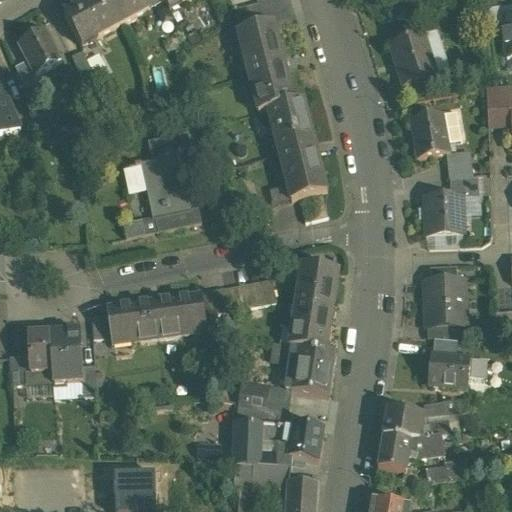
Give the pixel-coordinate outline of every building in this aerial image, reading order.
[(95,0),(63,18),(81,51),(166,5),(163,0),(95,0)] [(163,0),(166,5),(170,13),(193,0),(163,0)] [(259,5),(236,12),(239,23),(262,17),(259,5)] [(262,17),(239,23),(242,35),(265,29),(262,17)] [(511,21),(502,23),(505,60),(511,59),(511,21)] [(242,35),(237,37),(259,115),(268,113),(294,106),(273,27),(265,29),(242,35)] [(44,32),(18,46),(27,63),(35,78),(61,64),(44,32)] [(424,37),(390,47),(404,89),(424,83),(450,75),(437,33),(424,37)] [(84,55),(71,62),(82,82),(95,76),(84,55)] [(35,78),(27,63),(14,70),(25,91),(38,84),(35,78)] [(404,89),(402,90),(406,101),(428,94),(424,83),(404,89)] [(0,84),(0,139),(20,130),(0,84)] [(511,90),(496,91),(487,93),(488,120),(502,119),(501,103),(511,101),(511,90)] [(511,101),(501,103),(502,119),(511,118),(511,101)] [(294,106),(268,113),(291,205),(322,197),(327,196),(304,104),(294,106)] [(442,117),(412,123),(419,162),(449,157),(447,147),(462,144),(456,116),(442,118),(442,117)] [(180,127),(161,130),(164,142),(183,138),(180,127)] [(164,142),(148,145),(153,166),(141,168),(135,169),(136,170),(126,172),(130,193),(135,192),(147,196),(152,222),(123,228),(127,243),(180,232),(177,218),(192,215),(192,214),(181,162),(193,159),(189,137),(164,142)] [(471,165),(448,167),(450,183),(473,181),(471,165)] [(450,183),(448,184),(448,199),(463,199),(478,198),(477,180),(473,181),(450,183)] [(255,206),(241,182),(231,188),(245,212),(255,206)] [(322,197),(299,203),(302,215),(325,209),(322,197)] [(448,199),(424,201),(426,241),(457,239),(464,239),(463,217),(464,217),(463,199),(448,199)] [(325,209),(302,215),(305,226),(328,220),(325,209)] [(192,215),(177,218),(180,232),(201,228),(198,212),(192,214),(192,215)] [(457,239),(426,241),(426,252),(457,251),(457,239)] [(339,274),(303,268),(290,350),(299,352),(326,356),(327,355),(339,274)] [(456,270),(430,271),(431,285),(457,283),(456,270)] [(272,283),(260,285),(265,309),(277,306),(272,283)] [(431,285),(425,285),(427,326),(465,324),(464,283),(457,283),(431,285)] [(260,285),(249,288),(253,311),(265,309),(260,285)] [(249,288),(237,290),(242,313),(253,311),(249,288)] [(237,290),(225,292),(230,315),(230,316),(242,313),(237,290)] [(225,292),(213,295),(218,316),(218,318),(230,315),(225,292)] [(213,295),(202,297),(206,318),(218,316),(213,295)] [(202,299),(108,313),(113,350),(208,336),(202,299)] [(511,315),(496,316),(497,342),(511,341),(511,315)] [(106,344),(104,320),(92,321),(94,344),(106,344)] [(79,335),(51,337),(53,377),(54,388),(83,387),(84,387),(83,372),(82,344),(80,344),(79,335)] [(51,337),(29,338),(30,361),(31,378),(53,377),(51,337)] [(457,345),(434,343),(433,359),(455,361),(457,345)] [(326,356),(299,352),(292,395),(292,396),(329,401),(336,357),(327,355),(326,356)] [(433,359),(431,358),(428,389),(468,392),(471,362),(455,361),(433,359)] [(472,378),(483,377),(482,359),(471,360),(472,378)] [(25,361),(11,362),(13,391),(26,390),(25,361)] [(53,377),(31,378),(30,361),(25,361),(26,390),(54,388),(53,377)] [(95,371),(83,372),(84,387),(83,387),(84,399),(97,398),(95,371)] [(292,395),(270,391),(268,397),(266,412),(289,416),(292,396),(292,395)] [(268,397),(241,393),(238,408),(266,412),(268,397)] [(454,404),(424,409),(422,419),(425,419),(424,423),(457,418),(454,404)] [(238,408),(237,407),(236,428),(262,429),(286,431),(289,416),(266,412),(238,408)] [(416,418),(389,413),(384,440),(412,445),(416,418)] [(416,418),(412,445),(418,444),(421,433),(424,423),(425,419),(422,419),(416,418)] [(448,426),(431,428),(428,432),(429,443),(442,441),(443,442),(450,441),(448,426)] [(262,429),(236,428),(235,448),(263,449),(264,446),(262,429)] [(286,431),(262,429),(264,446),(280,447),(279,450),(290,451),(294,431),(286,431)] [(323,435),(294,431),(290,451),(288,461),(292,462),(318,466),(323,435)] [(428,432),(421,433),(418,444),(427,443),(429,443),(428,432)] [(412,445),(384,440),(379,472),(407,476),(410,458),(412,445)] [(429,443),(427,443),(429,462),(445,460),(444,456),(443,444),(443,442),(442,441),(429,443)] [(418,444),(412,445),(410,458),(429,462),(427,443),(418,444)] [(451,443),(443,444),(444,456),(452,455),(451,443)] [(221,451),(200,450),(199,462),(220,463),(221,451)] [(290,451),(279,450),(277,458),(278,458),(278,473),(291,473),(292,462),(288,461),(290,451)] [(277,458),(249,456),(249,457),(235,456),(234,470),(236,470),(246,470),(246,471),(255,472),(278,473),(278,458),(277,458)] [(466,464),(445,465),(445,471),(426,474),(426,488),(467,483),(466,464)] [(246,470),(236,470),(235,488),(253,489),(255,472),(246,471),(246,470)] [(278,473),(255,472),(253,489),(278,490),(281,495),(281,497),(280,497),(279,505),(280,505),(280,507),(287,508),(289,486),(290,487),(291,473),(278,473)] [(158,511),(157,475),(114,476),(114,511),(158,511)] [(290,487),(289,486),(287,508),(317,509),(319,488),(290,487)] [(409,511),(410,508),(373,503),(371,511),(409,511)]
